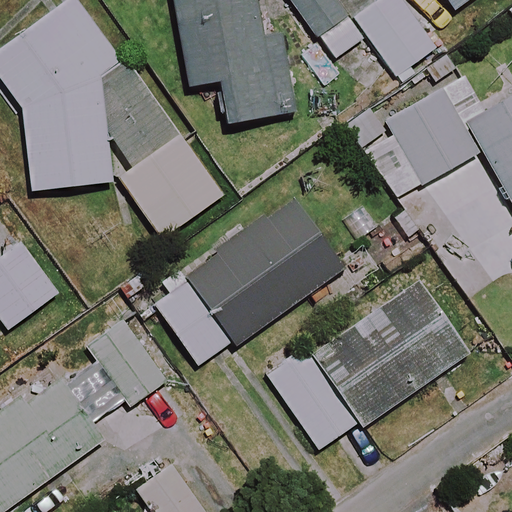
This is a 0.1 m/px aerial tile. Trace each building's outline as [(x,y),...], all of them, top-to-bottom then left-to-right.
[(98,81),(121,63),(72,0),(68,0),(0,53),(0,88),(16,110),(24,195),(108,187),(98,81)] [(258,38),(250,0),(168,0),(186,90),(213,84),(222,127),(291,114),(276,35),(258,38)] [(344,15),(332,0),(282,0),(313,39),(344,15)] [(428,53),(391,0),(376,0),(352,17),(393,77),(428,53)] [(440,0),(450,13),(468,0),(440,0)] [(511,90),(480,109),(461,77),(392,117),(400,130),(362,152),(391,202),(477,152),(511,212),(511,90)] [(219,199),(179,139),(118,180),(158,240),(219,199)] [(335,272),(287,203),(146,301),(195,370),(335,272)] [(56,295),(18,245),(0,257),(0,328),(4,334),(56,295)] [(262,376),(314,450),(358,420),(362,426),(465,355),(414,280),(311,352),(306,345),(262,376)] [(163,382),(122,323),(0,409),(0,511),(100,442),(87,424),(121,399),(127,408),(163,382)] [(202,511),(166,465),(131,492),(146,511),(202,511)]
